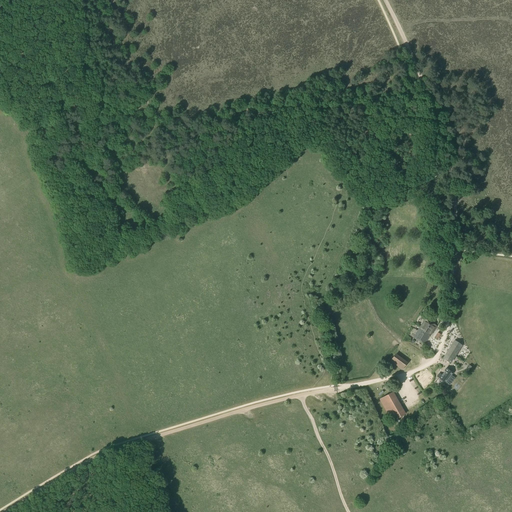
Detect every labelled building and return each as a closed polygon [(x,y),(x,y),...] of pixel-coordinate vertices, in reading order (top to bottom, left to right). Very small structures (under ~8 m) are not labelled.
[(421,325),(415,336),(426,343),(431,334),(430,334),(431,332),(432,333),(438,324),(426,317),(421,325)] [(462,345),(454,341),(444,358),(451,362),(462,345)] [(395,351),(389,358),(400,367),(407,359),(395,351)] [(441,372),(439,375),(447,381),(452,385),(458,377),(454,374),(455,372),(454,371),(448,367),(443,374),(441,372)] [(395,391),(380,398),(393,422),(407,414),(395,391)]
